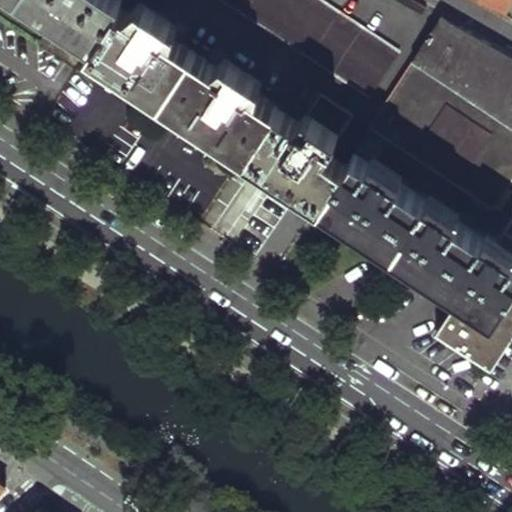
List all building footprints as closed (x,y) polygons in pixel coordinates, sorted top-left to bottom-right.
[(57,15),(35,0),(25,0),(54,20),(57,15)] [(35,0),(57,15),(54,20),(48,29),(87,55),(88,53),(92,48),(118,8),(122,2),(119,0),(35,0)] [(339,13),(318,0),(222,0),(310,58),(339,13)] [(511,0),(479,0),(478,3),(503,17),(511,0)] [(131,17),(118,8),(92,48),(250,150),(277,109),(255,94),(261,85),(225,61),(219,69),(169,37),(174,28),(140,6),(131,17)] [(399,54),(339,13),(310,58),(370,97),(399,54)] [(511,57),(441,16),(369,128),(493,210),(511,181),(511,57)] [(250,150),(92,48),(88,53),(105,64),(142,88),(178,111),(217,136),(246,156),(250,150)] [(300,110),(283,99),(277,109),(250,150),(325,199),(348,165),(327,151),(351,116),(321,96),(302,126),(293,120),(300,110)] [(385,149),(367,137),(357,152),(375,163),(385,149)] [(325,199),(250,150),(246,156),(300,190),(304,193),(321,204),(325,199)] [(378,169),(355,154),(348,165),(325,199),(468,294),(511,321),(511,255),(506,252),(507,248),(501,244),(492,242),(449,214),(451,210),(435,200),(433,204),(394,178),(396,175),(381,165),(378,169)] [(511,232),(510,231),(501,244),(507,248),(506,252),(511,255),(511,232)] [(511,327),(511,321),(468,294),(444,332),(491,361),(511,327)]
